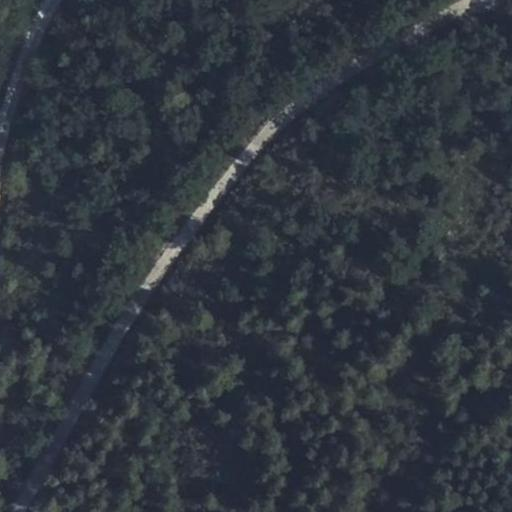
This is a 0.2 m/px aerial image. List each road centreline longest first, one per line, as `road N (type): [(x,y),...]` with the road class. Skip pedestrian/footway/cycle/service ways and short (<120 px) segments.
road 1 (track): [(29,511),(148,282),(304,99),(481,0)]
road 2 (track): [(0,172),(13,108),(59,0)]
